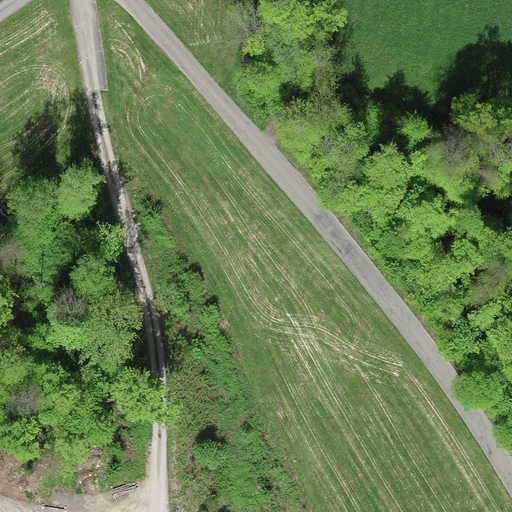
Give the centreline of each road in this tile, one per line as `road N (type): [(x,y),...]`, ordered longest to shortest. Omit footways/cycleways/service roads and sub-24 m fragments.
road 1 (unclassified): [(511,476),(414,334),(272,160),(125,0)]
road 2 (track): [(89,0),(104,130),(147,299),(161,413),(158,511)]
